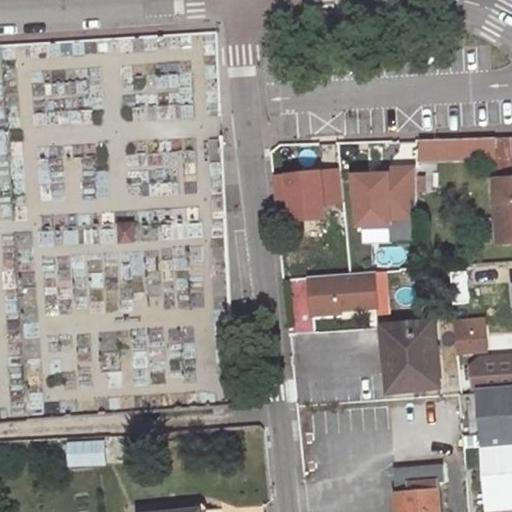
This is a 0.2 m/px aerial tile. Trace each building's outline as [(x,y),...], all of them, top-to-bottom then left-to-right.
[(485,169),(511,167),(511,137),(418,140),(417,158),(484,158),(485,169)] [(343,142),(344,160),(383,160),(396,150),(390,141),(343,142)] [(275,173),(278,223),(333,220),(332,205),(345,204),(343,169),(275,173)] [(511,178),(493,180),(497,243),(511,242),(511,178)] [(367,190),(347,191),(351,239),(392,237),(391,222),(400,222),(399,201),(389,202),(388,182),(367,183),(367,190)] [(391,310),(389,271),(309,276),(311,315),(391,310)] [(511,282),(511,283),(511,355),(480,359),(471,369),(473,394),(481,393),(511,391),(511,282)] [(480,320),(454,323),(458,353),(483,350),(480,320)] [(434,321),(383,325),(385,365),(391,364),(392,389),(439,386),(434,321)] [(489,506),(511,504),(511,391),(481,393),(489,506)] [(108,465),(107,440),(69,442),(71,467),(108,465)] [(447,483),(445,463),(394,468),(399,511),(442,511),(439,484),(447,483)]
